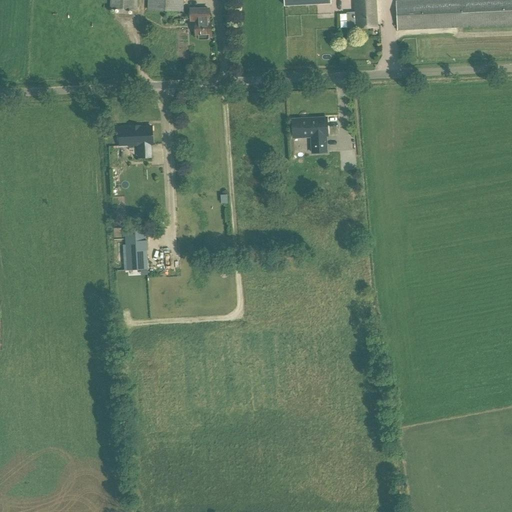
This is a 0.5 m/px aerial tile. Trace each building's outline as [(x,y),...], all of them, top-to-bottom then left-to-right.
[(375,0),(354,0),(356,29),(377,28),(375,0)] [(511,0),(425,0),(396,1),(398,30),(511,24),(511,0)] [(211,6),(190,7),(190,22),(195,22),(195,36),(197,36),(197,38),(200,40),(207,40),(209,38),(209,35),(212,35),(212,31),(212,21),(211,6)] [(327,118),(292,120),(293,138),(311,137),(312,153),(326,152),(325,136),(328,136),(327,118)] [(152,126),(119,128),(120,146),(137,145),(138,159),(153,158),(152,144),(153,144),(152,126)] [(336,145),(336,153),(344,153),(344,144),(336,145)] [(192,201),(184,201),(185,221),(193,221),(192,201)] [(146,225),(124,226),(128,287),(149,286),(146,225)] [(357,254),(342,254),(344,301),(359,300),(357,254)] [(342,265),(181,272),(183,309),(270,306),(269,297),(303,296),(304,303),(334,302),(334,293),(343,293),(342,265)] [(177,299),(176,306),(167,303),(165,309),(180,313),(183,301),(177,299)] [(378,511),(364,307),(157,322),(170,511),(191,511),(205,511),(200,442),(184,449),(183,433),(190,439),(188,405),(194,419),(219,387),(217,383),(291,378),(315,397),(316,405),(321,398),(337,434),(343,433),(345,431),(345,440),(341,437),(343,457),(357,490),(358,511),(378,511)] [(322,503),(321,511),(329,511),(329,503),(322,503)]
